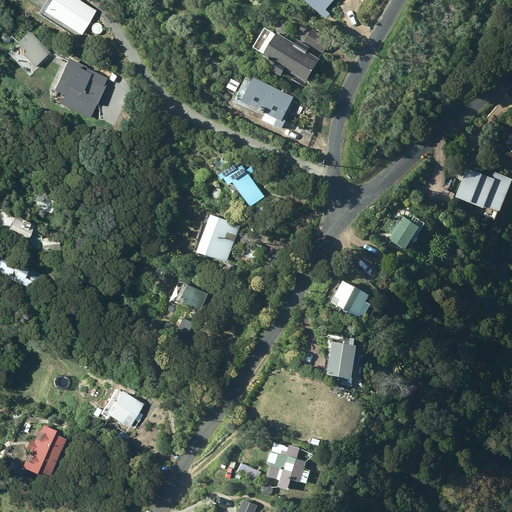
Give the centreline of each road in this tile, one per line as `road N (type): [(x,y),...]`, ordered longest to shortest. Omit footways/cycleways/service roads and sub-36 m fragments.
road 1 (residential): [(161,511),(339,208)]
road 2 (residential): [(339,208),(386,179),(511,67)]
road 3 (residential): [(339,208),(334,141),(341,108),(398,0)]
